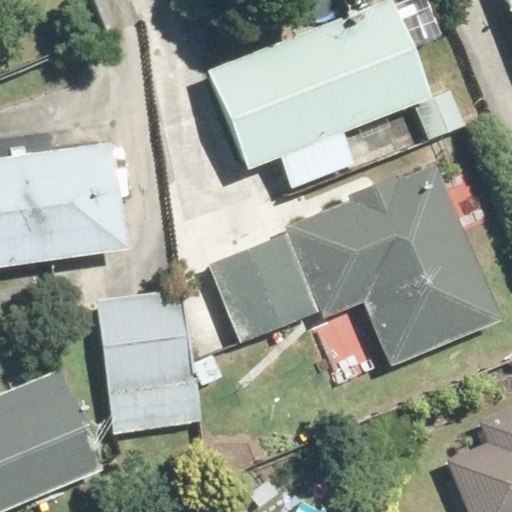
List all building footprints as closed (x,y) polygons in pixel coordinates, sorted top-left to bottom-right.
[(406,0),(239,0),(181,23),(241,173),(443,93),(406,0)] [(116,137),(0,151),(0,260),(129,245),(116,137)] [(443,163),(210,252),(243,338),(363,292),(388,356),(500,313),(443,163)] [(100,299),(114,437),(198,428),(183,290),(100,299)] [(67,357),(0,381),(0,502),(107,462),(67,357)] [(511,511),(511,402),(467,420),(476,444),(437,460),(457,511),(511,511)]
